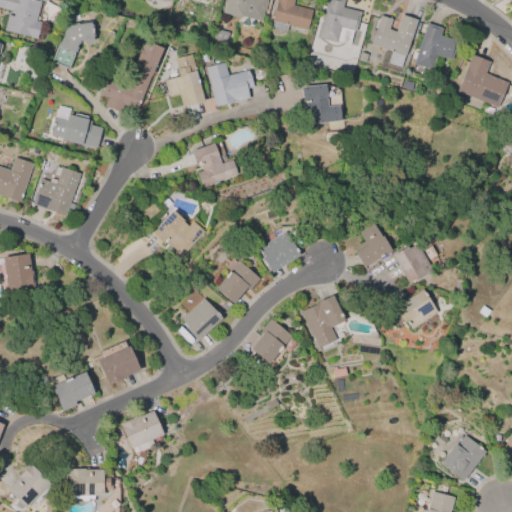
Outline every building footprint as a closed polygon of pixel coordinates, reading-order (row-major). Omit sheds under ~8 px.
[(2,30),(6,15),(12,16),(13,11),(0,7),(0,0),(31,0),(39,2),(34,20),(40,22),(35,39),(2,30)] [(265,0),(260,21),(242,17),(242,18),(222,13),(225,0),(265,0)] [(293,0),(292,4),(311,10),(306,30),(287,25),(286,31),(269,27),(275,0),(293,0)] [(360,12),(355,31),(352,31),(349,44),(336,41),(335,43),(316,37),(325,0),(343,0),(342,7),(360,12)] [(369,44),(379,15),(390,19),(387,29),(395,32),(401,15),(415,20),(400,67),(386,63),(390,51),(369,44)] [(68,68),(50,61),(65,26),(91,22),(93,40),(78,42),(68,68)] [(412,64),(426,23),(441,28),(439,35),(457,41),(451,60),(436,55),(431,70),(412,64)] [(215,29),(227,32),(225,43),(212,40),(215,29)] [(135,110),(122,104),(119,112),(103,106),(106,98),(98,95),(104,80),(113,84),(114,82),(130,89),(135,76),(132,75),(135,68),(132,67),(141,47),(139,44),(141,40),(146,38),(150,40),(151,43),(162,48),(135,110)] [(358,60),(360,52),(366,54),(364,62),(358,60)] [(190,54),(202,101),(185,106),(185,105),(182,106),(179,94),(168,97),(164,80),(177,77),(175,69),(177,68),(174,59),(190,54)] [(199,63),(197,56),(204,54),(206,61),(199,63)] [(456,91),(470,55),(488,62),(483,74),(506,83),(497,107),(456,91)] [(223,62),(227,76),(248,70),(252,87),(245,89),(247,98),(215,107),(204,67),(223,62)] [(403,81),(412,83),(410,91),(401,89),(403,81)] [(299,87),(324,84),(326,107),(338,106),(339,121),(304,124),(303,109),(307,109),(306,102),(301,103),(299,87)] [(483,106),(493,109),(491,115),(482,112),(483,106)] [(66,114),(91,121),(90,125),(101,128),(95,148),(80,144),(80,145),(60,140),(60,138),(49,135),(54,117),(65,119),(66,114)] [(511,150),(503,143),(511,132),(511,150)] [(188,151),(212,142),(217,156),(218,156),(221,163),(232,159),(237,175),(201,188),(196,172),(202,170),(199,164),(194,166),(188,151)] [(12,157),(32,163),(19,203),(0,196),(0,167),(8,170),(12,157)] [(30,205),(39,179),(41,180),(42,176),(52,180),(56,168),(59,169),(59,168),(78,174),(68,203),(74,205),(72,210),(66,208),(64,216),(30,205)] [(150,233),(171,210),(183,220),(182,222),(187,226),(191,221),(203,231),(177,260),(165,250),(170,245),(165,240),(166,239),(163,236),(159,241),(150,233)] [(388,251),(361,267),(352,252),(354,251),(352,248),(362,241),(357,232),(370,224),(379,237),(380,237),(388,251)] [(298,254),(269,272),(260,258),(263,256),(257,248),(283,231),(298,254)] [(407,285),(390,256),(405,246),(407,249),(416,243),(432,270),(407,285)] [(1,257),(26,253),(29,271),(31,271),(34,288),(6,292),(1,257)] [(214,289),(237,261),(259,278),(250,290),(246,287),(233,304),(214,289)] [(179,319),(187,312),(178,303),(193,289),(220,319),(196,341),(184,329),(187,326),(179,319)] [(392,308),(420,290),(435,312),(409,330),(404,322),(402,324),(392,308)] [(318,349),(300,312),(316,305),(315,303),(330,296),(339,314),(342,313),(345,320),(329,328),(335,340),(318,349)] [(481,306),(488,311),(484,317),(476,312),(481,306)] [(266,365),(248,349),(263,332),(260,329),(269,319),(290,336),(266,365)] [(188,343),(175,330),(179,326),(192,339),(188,343)] [(138,370),(122,377),(122,379),(107,386),(96,360),(127,346),(138,370)] [(345,375),(332,378),(330,369),(334,368),(335,370),(343,368),(345,375)] [(49,387),(83,372),(92,393),(72,402),(74,406),(60,413),(49,387)] [(118,423),(134,416),(135,418),(151,411),(161,435),(148,440),(151,446),(139,451),(137,445),(129,448),(118,423)] [(511,462),(498,456),(508,431),(511,432),(511,462)] [(463,435),(484,451),(459,481),(437,463),(453,444),(455,445),(463,435)] [(48,483),(23,508),(21,506),(19,509),(13,504),(16,501),(5,490),(17,477),(17,476),(29,464),(48,483)] [(66,469),(83,468),(83,469),(101,469),(101,475),(111,475),(111,490),(105,490),(105,493),(102,493),(102,495),(93,495),(93,499),(87,499),(87,500),(81,501),(81,499),(72,499),(72,496),(67,496),(66,469)] [(425,511),(431,492),(453,498),(449,511),(425,511)]
